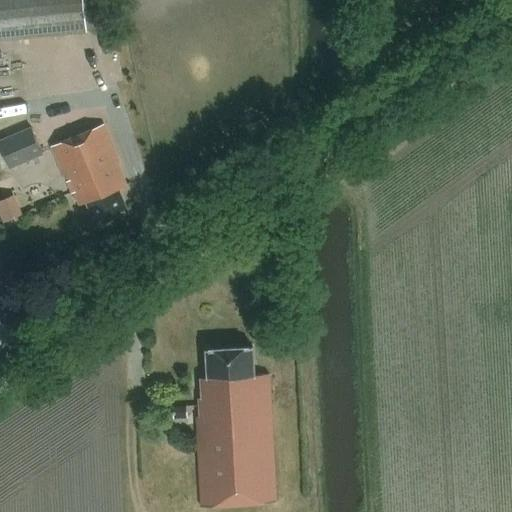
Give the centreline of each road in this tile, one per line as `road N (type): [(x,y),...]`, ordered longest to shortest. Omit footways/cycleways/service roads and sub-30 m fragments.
road 1 (secondary): [(0,362),(511,8)]
road 2 (track): [(131,272),(139,300),(136,511)]
